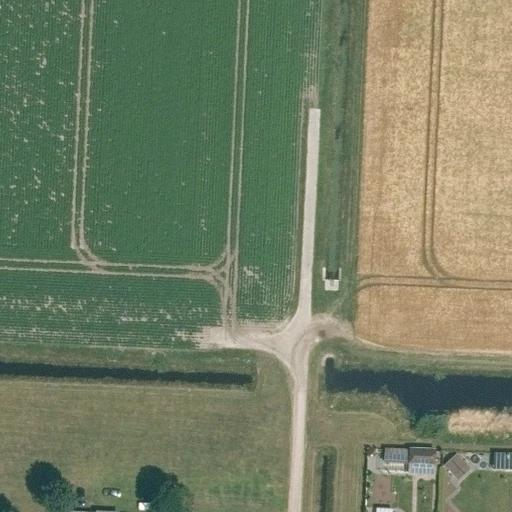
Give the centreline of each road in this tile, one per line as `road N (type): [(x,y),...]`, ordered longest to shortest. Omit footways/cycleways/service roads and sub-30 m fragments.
road 1 (track): [(301,381),(313,113)]
road 2 (track): [(304,323),(340,325),(418,354),(511,358)]
road 3 (residential): [(292,511),(301,381)]
